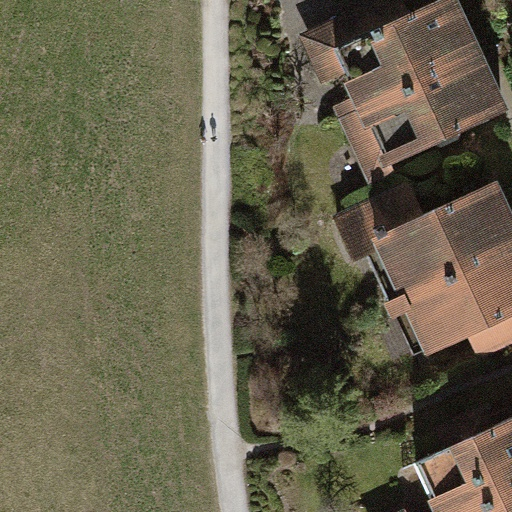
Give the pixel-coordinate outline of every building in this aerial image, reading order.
[(337,103),(342,114),(475,53),(450,0),(434,0),(410,11),(405,0),(398,0),(374,11),(370,3),(324,23),(357,94),(337,103)] [(475,53),(342,114),(354,140),(381,148),(388,163),(433,142),(442,145),(458,138),(460,129),(502,110),(475,53)] [(364,209),(402,293),(511,243),(511,224),(492,181),(422,213),(410,188),(364,209)] [(511,243),(402,293),(387,299),(394,315),(411,307),(431,351),(462,337),(486,344),(503,337),(509,315),(511,314),(511,243)] [(415,461),(439,511),(458,511),(511,486),(511,415),(490,426),(481,408),(439,428),(447,446),(415,461)] [(511,511),(511,486),(458,511),(511,511)]
